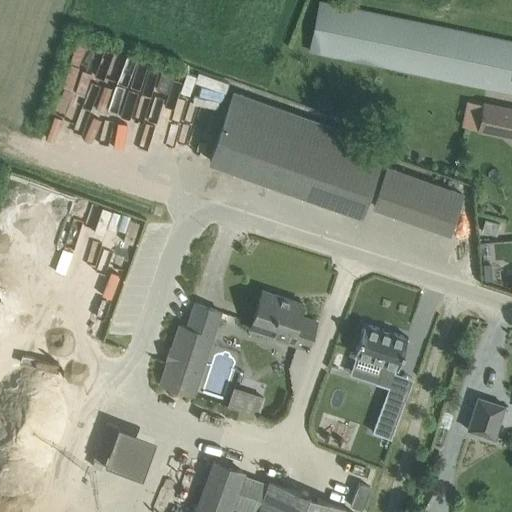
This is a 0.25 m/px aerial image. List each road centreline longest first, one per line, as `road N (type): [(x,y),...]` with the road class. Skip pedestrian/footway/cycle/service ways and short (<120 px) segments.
road 1 (unclassified): [(511,308),(178,201)]
road 2 (track): [(178,201),(0,140)]
